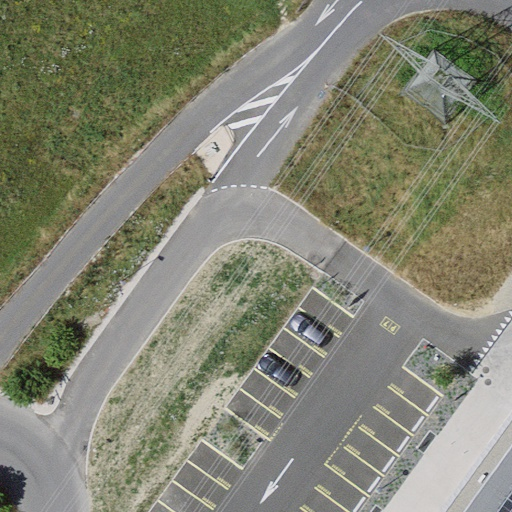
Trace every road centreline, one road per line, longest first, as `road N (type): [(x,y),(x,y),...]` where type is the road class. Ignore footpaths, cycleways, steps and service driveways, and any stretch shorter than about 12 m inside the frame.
road 1 (residential): [(217,218),(312,58),(195,122),(0,345)]
road 2 (residential): [(48,466),(79,403),(217,218)]
road 3 (residential): [(405,306),(258,511)]
road 4 (residential): [(217,218),(284,223),(405,306)]
